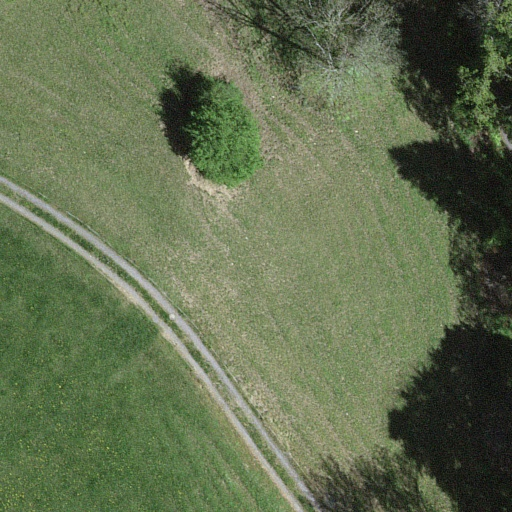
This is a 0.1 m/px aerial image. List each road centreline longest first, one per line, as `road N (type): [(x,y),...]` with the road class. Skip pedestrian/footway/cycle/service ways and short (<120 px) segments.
road 1 (track): [(317,511),(146,296),(79,234),(0,184)]
road 2 (track): [(471,0),(511,119)]
